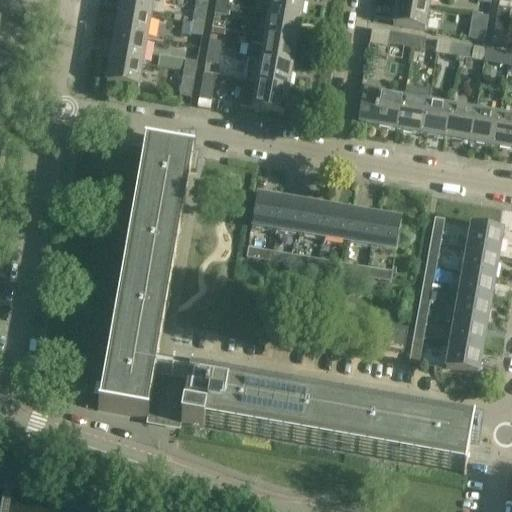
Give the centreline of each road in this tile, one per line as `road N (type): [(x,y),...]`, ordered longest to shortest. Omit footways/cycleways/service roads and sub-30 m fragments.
road 1 (residential): [(200,361),(511,416)]
road 2 (tertiary): [(278,511),(2,423)]
road 3 (residential): [(55,107),(332,159)]
road 4 (residential): [(2,423),(34,232)]
road 5 (residential): [(332,159),(511,188)]
road 6 (residential): [(361,0),(332,159)]
road 7 (residential): [(34,232),(55,107)]
